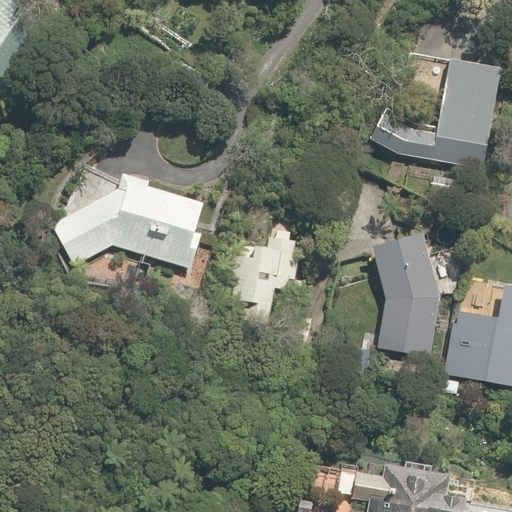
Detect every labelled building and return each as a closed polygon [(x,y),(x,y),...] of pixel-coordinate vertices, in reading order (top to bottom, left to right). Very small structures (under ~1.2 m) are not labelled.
[(0,0),(0,92),(1,93),(52,28),(27,9),(33,0),(0,0)] [(396,155),(482,169),(498,69),(447,60),(435,133),(410,129),(381,115),(369,138),(396,155)] [(188,93),(198,73),(176,61),(166,82),(188,93)] [(112,246),(191,269),(201,235),(194,233),(203,203),(148,187),(150,182),(123,174),(121,181),(86,165),(66,205),(81,209),(54,222),(73,265),(112,246)] [(430,192),(457,197),(460,179),(433,175),(430,192)] [(433,357),(439,304),(441,300),(429,242),(377,253),(388,302),(387,310),(383,351),(433,357)] [(343,275),(369,268),(366,254),(339,261),(343,275)] [(456,326),(445,377),(511,390),(511,290),(507,290),(498,334),(456,326)] [(470,511),(475,486),(455,482),(457,474),(370,459),(368,469),(351,466),(349,481),(315,475),(310,500),(300,498),(297,511),(470,511)]
